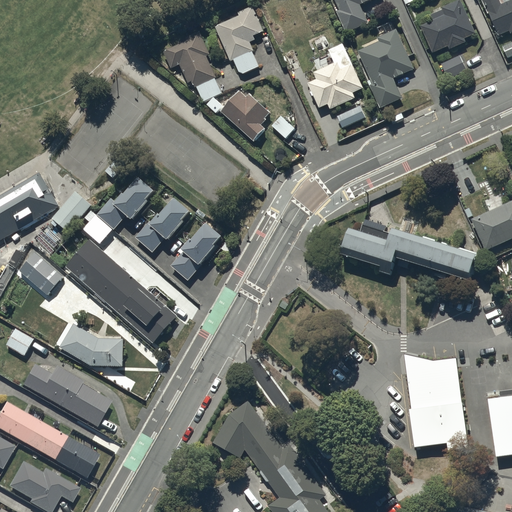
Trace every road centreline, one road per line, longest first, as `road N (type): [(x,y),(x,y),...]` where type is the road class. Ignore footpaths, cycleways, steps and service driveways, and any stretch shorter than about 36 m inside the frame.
road 1 (residential): [(451,122),(341,172),(310,195),(127,511)]
road 2 (residential): [(394,0),(451,122)]
